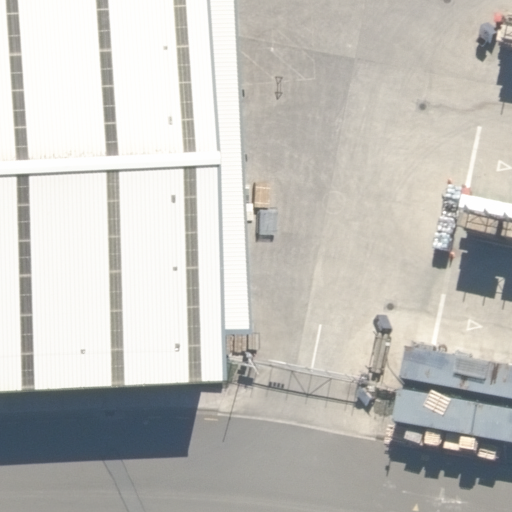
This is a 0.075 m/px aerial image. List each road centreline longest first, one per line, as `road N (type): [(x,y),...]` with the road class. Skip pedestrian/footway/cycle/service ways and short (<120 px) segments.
road 1 (unknown): [(256,484),(334,140)]
road 2 (unknown): [(511,160),(334,140)]
road 3 (unknown): [(334,140),(369,0)]
